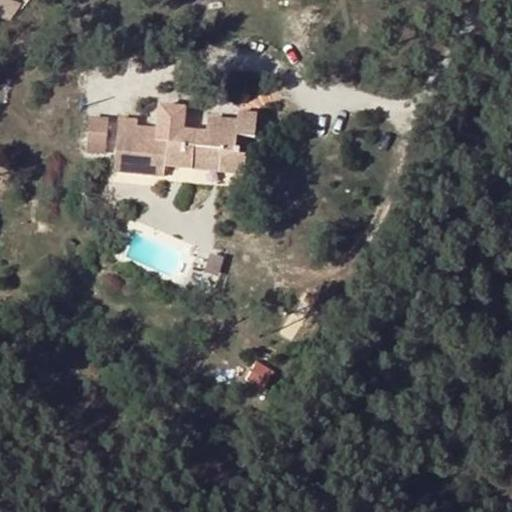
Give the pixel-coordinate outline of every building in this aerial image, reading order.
[(0,0),(0,15),(9,18),(20,0),(0,0)] [(155,129),(180,130),(182,107),(156,106),(155,129)] [(83,147),(112,149),(113,134),(115,119),(86,117),(83,147)] [(216,156),(231,157),(232,139),(250,141),(252,119),(233,118),(233,126),(204,123),(203,131),(180,130),(155,129),(132,128),(133,120),(115,119),(113,134),(112,149),(110,172),(159,176),(160,167),(190,170),(190,162),(216,164),(216,156)] [(240,174),(241,158),(231,157),(216,156),(216,164),(190,162),(190,170),(240,174)]
